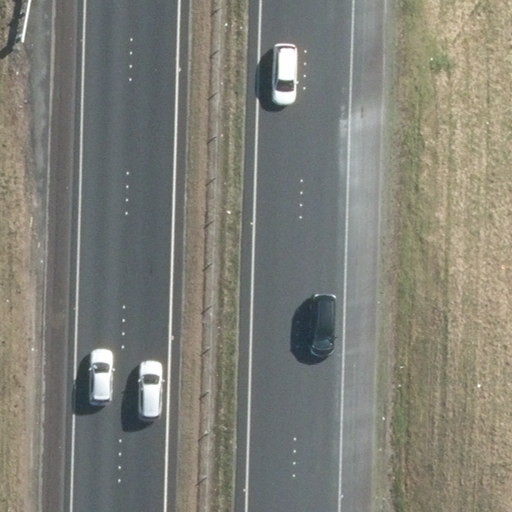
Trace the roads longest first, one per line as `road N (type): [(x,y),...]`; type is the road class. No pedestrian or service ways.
road 1 (motorway): [(105,511),(121,0)]
road 2 (motorway): [(320,0),(307,511)]
